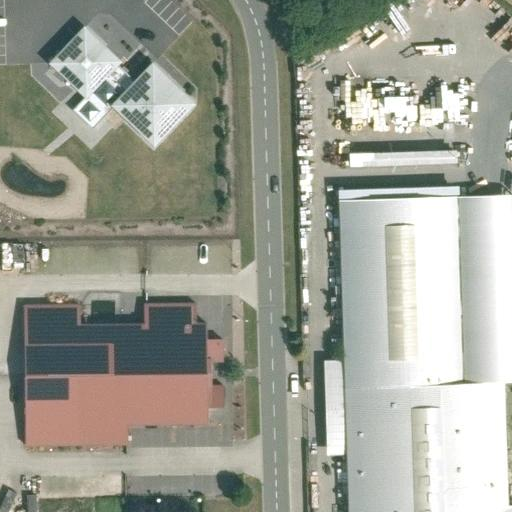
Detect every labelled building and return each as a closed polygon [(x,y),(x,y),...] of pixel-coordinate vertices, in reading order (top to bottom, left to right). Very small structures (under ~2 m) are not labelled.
[(129,63),(92,29),(54,69),(88,101),(75,114),(96,133),(115,113),(154,150),(192,109),(152,72),(140,86),(123,70),(129,63)] [(511,194),(342,200),(348,385),(508,380),(511,379),(511,194)] [(78,304),(20,305),(23,452),(126,450),(125,429),(208,427),(206,324),(193,324),(192,304),(141,305),(141,325),(79,327),(78,304)] [(511,511),(511,504),(508,380),(348,385),(354,511),(511,511)] [(36,511),(37,495),(13,494),(12,511),(36,511)]
